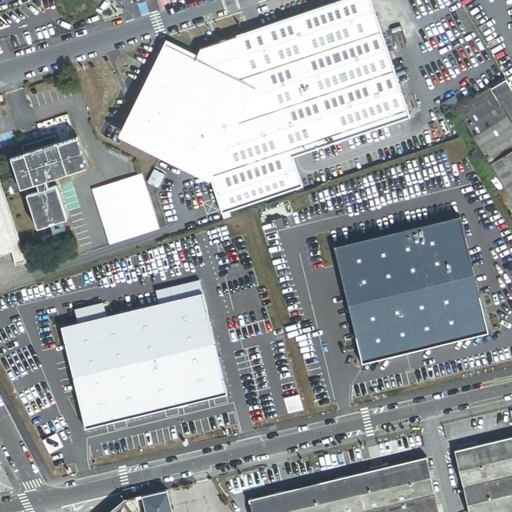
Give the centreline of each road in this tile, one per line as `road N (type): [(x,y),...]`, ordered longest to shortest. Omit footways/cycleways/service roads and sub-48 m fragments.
road 1 (residential): [(511,387),(43,500)]
road 2 (unclassified): [(0,72),(234,0)]
